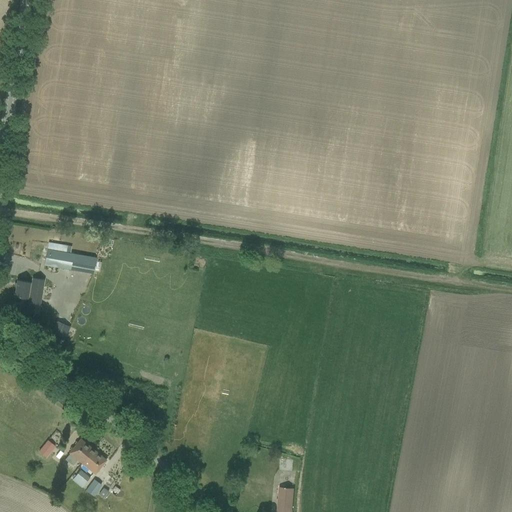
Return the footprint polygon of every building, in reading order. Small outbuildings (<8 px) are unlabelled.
[(44,265),(94,274),(97,258),(47,249),(44,265)] [(15,297),(35,300),(35,299),(37,289),(45,291),(45,285),(17,281),(15,297)] [(51,332),(65,338),(70,327),(56,321),(51,332)] [(69,453),(82,464),(93,450),(80,439),(69,453)] [(47,443),(41,453),(47,457),(53,446),(47,443)] [(82,464),(95,474),(106,460),(93,450),(82,464)] [(73,480),(81,487),(89,478),(80,471),(73,480)] [(88,488),(95,493),(100,485),(93,481),(88,488)] [(277,511),(292,511),(295,489),(280,487),(277,511)] [(103,488),(99,494),(104,498),(108,491),(103,488)]
